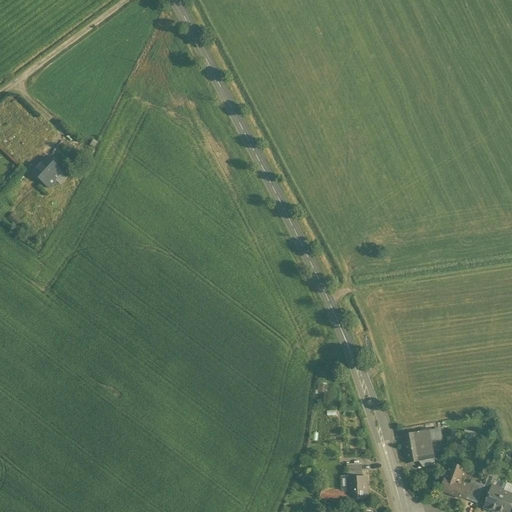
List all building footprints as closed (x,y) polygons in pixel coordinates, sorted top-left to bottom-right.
[(33,173),(49,188),(63,173),(46,158),(33,173)] [(24,222),(12,213),(8,218),(19,227),(24,222)] [(433,430),(415,433),(417,440),(417,442),(429,440),(435,439),(433,430)] [(415,433),(402,435),(403,442),(417,440),(415,433)] [(417,440),(403,442),(408,463),(421,460),(417,442),(417,440)] [(429,440),(417,442),(421,460),(423,459),(425,466),(434,465),(429,440)] [(451,464),(441,490),(465,499),(470,486),(459,482),(464,469),(460,468),(460,467),(456,465),(455,466),(451,464)] [(353,478),(348,479),(349,494),(349,500),(350,500),(368,499),(366,477),(363,478),(360,478),(353,478)] [(495,482),(487,479),(485,486),(483,492),(489,494),(492,487),(493,487),(495,482)] [(485,485),(471,481),(470,486),(465,499),(478,504),(482,491),(485,485)] [(489,494),(484,507),(496,511),(504,491),(493,487),(492,487),(489,494)] [(349,494),(322,488),(320,497),(349,504),(350,500),(349,500),(349,494)] [(511,494),(504,491),(496,511),(509,511),(511,506),(511,494)]
